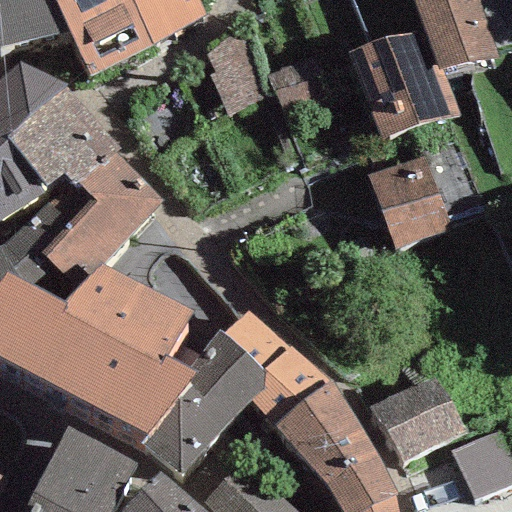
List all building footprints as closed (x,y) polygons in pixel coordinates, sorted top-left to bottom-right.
[(0,0),(0,58),(68,43),(90,88),(204,24),(194,0),(0,0)] [(411,0),(421,34),(347,62),(380,147),(458,119),(442,77),(498,62),(477,0),(411,0)] [(242,55),(208,71),(236,128),(270,112),(242,55)] [(0,375),(188,487),(250,411),(274,439),(329,511),(395,511),(394,501),(329,395),(243,317),(222,341),(100,278),(162,209),(71,103),(18,73),(0,90),(0,375)] [(322,78),(282,84),(289,131),(329,125),(322,78)] [(433,380),(369,416),(401,472),(465,436),(433,380)] [(511,484),(511,444),(504,428),(449,455),(473,504),(511,484)] [(116,511),(135,474),(68,438),(31,511),(116,511)] [(285,511),(240,469),(210,501),(222,511),(285,511)] [(183,511),(159,488),(131,511),(183,511)]
